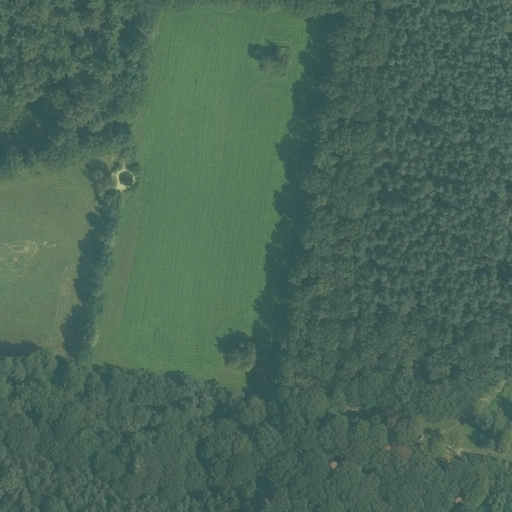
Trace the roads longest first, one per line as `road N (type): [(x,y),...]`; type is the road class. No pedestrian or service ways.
road 1 (unclassified): [(290,511),(371,0)]
road 2 (track): [(302,427),(459,454),(488,291)]
road 3 (track): [(0,382),(300,440)]
